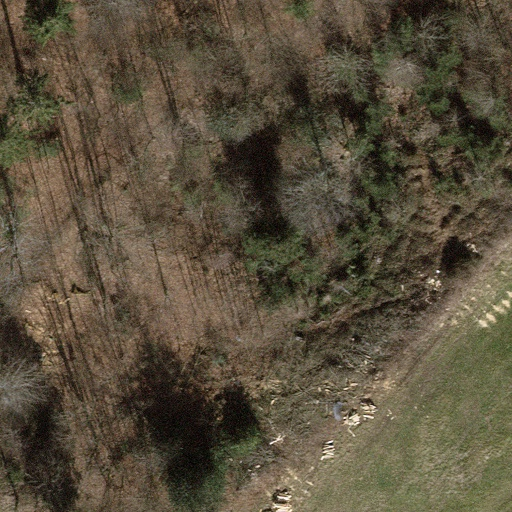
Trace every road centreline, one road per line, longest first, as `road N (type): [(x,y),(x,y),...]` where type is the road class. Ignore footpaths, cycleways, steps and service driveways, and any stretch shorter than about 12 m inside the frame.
road 1 (track): [(0,272),(136,122),(258,44)]
road 2 (track): [(68,190),(72,0)]
